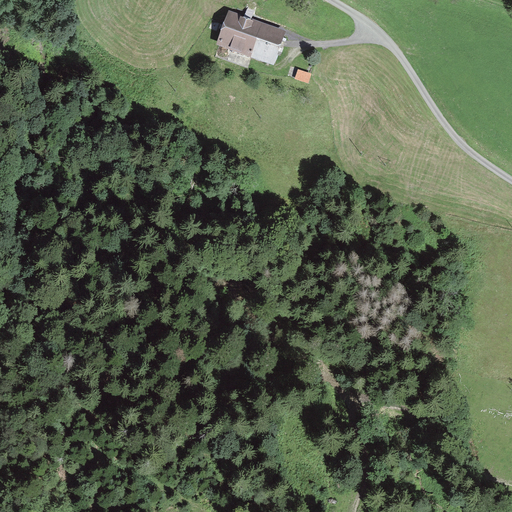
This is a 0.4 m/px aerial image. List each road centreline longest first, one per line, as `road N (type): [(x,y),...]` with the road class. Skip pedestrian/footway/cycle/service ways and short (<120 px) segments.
road 1 (track): [(355,511),(366,474),(354,409),(365,398),(429,419),(468,466),(511,482)]
road 2 (track): [(332,0),(378,31),(457,139),(511,181)]
